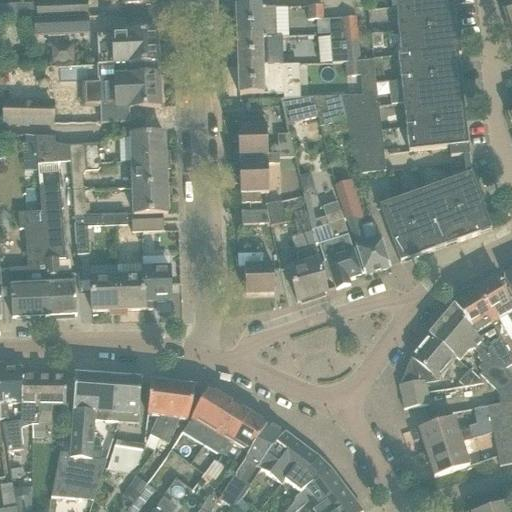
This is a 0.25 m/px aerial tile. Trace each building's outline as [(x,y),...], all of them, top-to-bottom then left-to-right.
[(17,21),(88,17),(87,0),(86,0),(36,2),(37,4),(17,5),(17,21)] [(393,0),(399,56),(396,56),(399,82),(388,83),(391,106),(401,105),(406,153),(449,149),(450,159),(463,157),(469,157),(468,146),(462,147),(451,52),(455,52),(448,0),(393,0)] [(323,20),(322,6),(308,7),(309,21),(323,20)] [(511,8),(502,12),(507,28),(511,37),(511,41),(511,8)] [(265,9),(236,10),(236,12),(233,12),(233,27),(236,27),(237,40),(266,38),(276,38),(275,9),(265,9)] [(34,37),(89,35),(88,18),(33,21),(34,37)] [(355,18),(342,19),(344,43),(357,41),(355,18)] [(344,43),(342,19),(329,20),(332,65),(344,64),(349,64),(359,63),(359,62),(357,41),(344,43)] [(108,35),(96,36),(97,66),(157,64),(156,33),(108,35)] [(266,38),(237,40),(237,41),(234,41),(234,56),(238,56),(238,68),(267,67),(282,67),(282,54),(266,55),(266,38)] [(74,64),(76,42),(55,41),(54,63),(74,64)] [(344,64),(345,78),(360,77),(361,97),(376,97),(372,62),(359,63),(349,64),(344,64)] [(98,80),(81,81),(82,110),(100,109),(130,108),(130,110),(159,108),(157,64),(97,66),(98,80)] [(267,67),(238,68),(238,70),(235,70),(235,85),(239,85),(239,98),(268,96),(267,67)] [(361,97),(340,98),(346,123),(358,175),(385,172),(376,97),(361,97)] [(340,98),(312,99),(317,119),(320,129),(346,123),(340,98)] [(317,119),(312,99),(280,101),(285,126),(317,119)] [(3,103),(3,126),(52,127),(53,104),(3,103)] [(266,118),(237,119),(240,205),(260,205),(260,194),(268,194),(267,166),(279,165),(279,160),(279,155),(275,156),(267,156),(266,118)] [(132,165),(165,163),(164,136),(130,137),(132,165)] [(34,138),(24,138),(26,155),(36,154),(34,138)] [(54,138),(34,138),(36,154),(36,166),(70,163),(69,148),(54,144),(54,138)] [(84,147),(85,173),(98,172),(99,170),(98,146),(84,147)] [(85,173),(84,147),(69,148),(70,163),(72,194),(84,194),(83,175),(85,173)] [(277,149),(274,149),(275,156),(279,155),(279,160),(291,159),(294,159),(291,148),(277,149)] [(294,173),(293,160),(280,160),(280,173),(294,173)] [(166,189),(165,163),(132,165),(133,190),(166,189)] [(465,177),(379,208),(399,264),(400,264),(399,259),(409,256),(410,260),(434,252),(433,247),(454,239),(456,244),(480,235),(478,231),(488,227),(490,232),(491,231),(470,175),(465,177)] [(349,183),(335,188),(346,222),(347,221),(357,218),(358,220),(360,219),(349,183)] [(59,187),(38,188),(40,215),(41,215),(43,246),(47,318),(76,317),(74,277),(58,278),(58,262),(65,261),(59,187)] [(166,189),(133,190),(134,217),(167,216),(166,189)] [(86,217),(84,194),(72,194),(73,218),(86,217)] [(280,203),(265,206),(266,213),(268,225),(269,228),(284,225),(280,203)] [(347,280),(360,276),(337,204),(322,209),(332,241),(317,245),(323,263),(324,266),(327,265),(336,291),(349,287),(347,280)] [(241,226),(268,225),(266,213),(241,214),(241,226)] [(19,231),(25,231),(27,270),(9,271),(12,320),(47,318),(43,246),(41,215),(40,215),(18,216),(19,231)] [(99,217),(100,228),(126,228),(126,216),(99,217)] [(99,217),(86,217),(73,218),(76,258),(88,257),(87,229),(100,228),(99,217)] [(357,218),(347,221),(364,274),(365,277),(373,275),(389,270),(388,268),(379,238),(377,238),(373,224),(360,228),(358,220),(357,218)] [(164,233),(163,221),(131,222),(132,234),(164,233)] [(299,267),(289,270),(297,304),(326,294),(323,283),(319,265),(315,250),(315,247),(311,233),(298,236),(291,238),(295,256),(299,267)] [(261,256),(237,256),(238,268),(244,268),(245,297),(274,296),(273,267),(262,267),(261,256)] [(142,272),(143,278),(144,311),(154,311),(153,304),(170,303),(169,271),(142,272)] [(511,274),(503,279),(500,280),(511,301),(511,274)] [(143,278),(116,279),(118,312),(144,311),(143,278)] [(118,312),(116,279),(90,280),(91,313),(118,312)] [(511,301),(500,280),(496,282),(480,292),(497,322),(506,317),(511,327),(511,301)] [(480,292),(454,307),(472,336),(504,372),(505,370),(511,365),(511,361),(507,353),(508,353),(494,331),(500,327),(497,322),(480,292)] [(452,310),(429,337),(453,359),(458,364),(468,353),(474,351),(477,355),(479,356),(476,359),(482,365),(477,369),(481,373),(482,374),(479,376),(498,395),(500,407),(511,404),(511,380),(505,370),(504,372),(472,336),(454,307),(452,310)] [(401,383),(401,386),(399,387),(401,399),(426,395),(424,383),(428,383),(433,378),(436,380),(453,359),(429,337),(410,359),(411,360),(409,362),(401,383)] [(21,370),(0,370),(0,402),(0,408),(8,407),(20,407),(21,377),(21,370)] [(464,389),(482,386),(468,372),(458,383),(464,389)] [(20,424),(8,426),(3,427),(8,453),(21,451),(20,430),(21,429),(32,426),(37,426),(38,420),(40,416),(41,394),(34,393),(34,378),(21,377),(20,407),(20,424)] [(112,419),(114,380),(75,377),(70,456),(60,455),(53,500),(93,503),(106,462),(100,461),(104,437),(93,436),(94,422),(117,424),(117,420),(112,419)] [(40,416),(40,415),(51,415),(51,407),(65,407),(66,378),(34,378),(34,393),(41,394),(40,416)] [(141,382),(114,380),(112,419),(117,420),(117,424),(138,425),(141,382)] [(168,419),(173,386),(151,383),(147,416),(160,418),(151,436),(158,440),(168,419)] [(168,419),(158,440),(167,444),(178,420),(186,423),(191,408),(194,389),(173,386),(168,419)] [(209,390),(175,447),(192,457),(199,445),(217,456),(222,449),(225,451),(230,442),(232,444),(250,415),(209,390)] [(428,407),(426,395),(401,399),(403,411),(428,407)] [(511,409),(511,404),(500,407),(488,409),(490,420),(511,416),(511,409)] [(478,428),(469,431),(472,441),(493,435),(492,432),(490,420),(488,409),(488,408),(475,411),(478,428)] [(222,449),(217,456),(218,456),(214,463),(224,469),(229,461),(234,464),(242,450),(249,454),(267,425),(250,415),(232,444),(230,442),(225,451),(222,449)] [(511,428),(511,416),(490,420),(492,432),(511,428)] [(460,444),(460,445),(472,441),(469,431),(457,434),(453,420),(423,429),(422,429),(410,432),(413,443),(422,440),(426,453),(427,455),(460,444)] [(267,425),(249,454),(218,501),(232,510),(241,502),(260,472),(257,470),(284,434),(267,425)] [(44,426),(37,426),(32,426),(32,440),(45,440),(44,426)] [(511,428),(492,432),(493,435),(494,444),(511,440),(511,428)] [(284,434),(257,470),(260,472),(280,486),(283,482),(306,451),(304,449),(284,434)] [(511,453),(511,440),(494,444),(497,456),(511,453)] [(128,475),(137,467),(144,447),(116,442),(107,472),(128,475)] [(427,455),(426,453),(418,456),(421,467),(430,464),(435,478),(433,478),(433,479),(480,464),(476,454),(464,458),(460,445),(460,444),(427,455)] [(306,451),(283,482),(301,494),(330,471),(318,460),(306,451)] [(511,453),(497,456),(499,468),(511,465),(511,453)] [(21,469),(10,471),(11,481),(16,480),(16,476),(22,475),(21,469)] [(330,471),(301,494),(293,500),(290,506),(291,507),(286,511),(297,511),(312,500),(318,507),(318,508),(344,489),(330,471)] [(3,511),(0,511),(15,511),(14,500),(11,485),(0,487),(3,511)] [(130,486),(123,496),(132,503),(140,494),(130,486)] [(318,508),(318,507),(311,511),(361,511),(346,493),(344,489),(318,508)] [(209,497),(198,511),(211,511),(215,506),(210,503),(212,499),(209,497)] [(30,511),(29,498),(14,500),(15,511),(30,511)]
